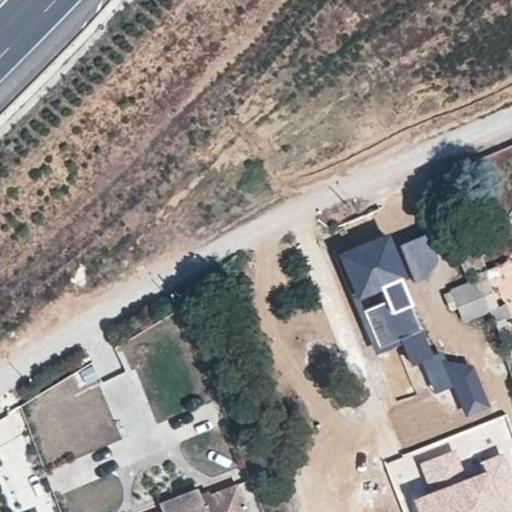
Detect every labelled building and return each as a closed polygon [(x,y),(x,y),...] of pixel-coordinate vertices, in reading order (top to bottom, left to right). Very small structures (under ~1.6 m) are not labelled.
[(402,273),(384,231),(339,249),(356,292),(380,282),(386,297),(362,306),(376,342),(398,333),(409,362),(420,358),(433,391),(454,383),(465,410),(486,402),(471,364),(444,360),(442,355),(431,353),(405,288),(400,290),(395,276),(402,273)] [(424,275),(436,257),(426,232),(399,243),(414,280),(424,275)] [(497,305),(483,269),(465,276),(468,282),(443,292),(450,309),(457,306),(462,319),(497,305)] [(511,371),(495,378),(506,405),(511,402),(511,371)] [(511,511),(511,487),(500,454),(478,462),(481,470),(460,478),(451,452),(419,463),(429,490),(412,496),(417,511),(511,511)] [(253,511),(243,484),(213,495),(212,492),(204,495),(202,489),(162,504),(164,511),(253,511)]
